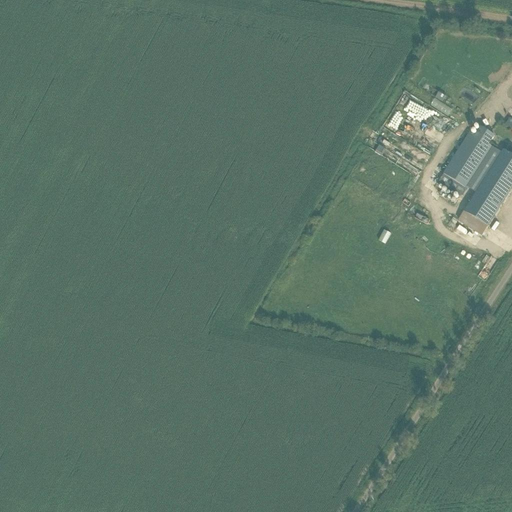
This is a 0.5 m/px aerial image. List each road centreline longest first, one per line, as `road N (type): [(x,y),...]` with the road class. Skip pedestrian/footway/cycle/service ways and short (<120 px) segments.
road 1 (track): [(356,511),(511,266)]
road 2 (track): [(356,0),(511,23)]
